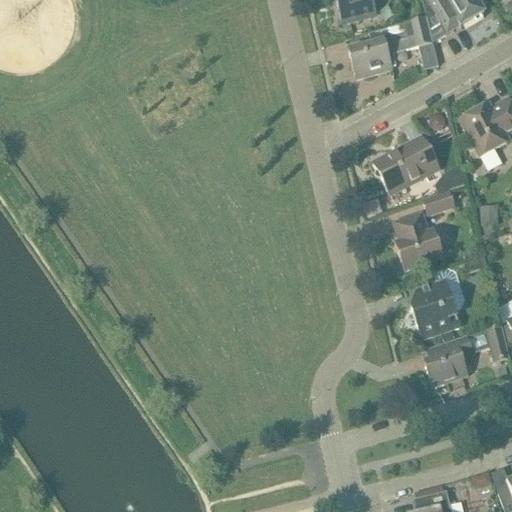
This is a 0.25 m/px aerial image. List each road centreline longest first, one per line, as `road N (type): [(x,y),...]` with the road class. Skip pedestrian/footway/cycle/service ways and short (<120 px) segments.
road 1 (residential): [(329,444),(322,387),(354,335),(313,155)]
road 2 (residential): [(313,155),(511,47)]
road 3 (residential): [(329,444),(511,390)]
road 4 (residential): [(343,496),(511,450)]
road 5 (residential): [(313,155),(275,0)]
